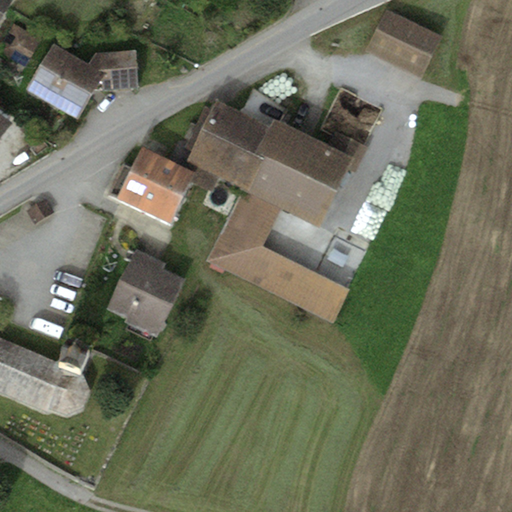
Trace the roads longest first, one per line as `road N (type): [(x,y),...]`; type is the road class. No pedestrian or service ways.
road 1 (tertiary): [(346,0),(0,207)]
road 2 (track): [(0,447),(61,486),(125,511)]
